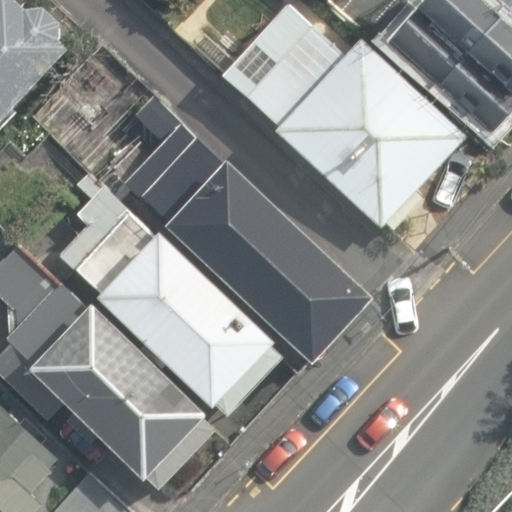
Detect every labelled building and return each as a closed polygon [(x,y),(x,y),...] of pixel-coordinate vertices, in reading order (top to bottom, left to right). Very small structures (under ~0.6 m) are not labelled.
[(0,158),(109,31),(72,0),(0,0),(0,1),(0,158)] [(317,13),(303,0),(260,0),(275,13),(250,40),(279,66),(244,106),(286,143),(280,149),(399,255),(486,157),(362,47),(351,58),(310,21),(317,13)] [(511,0),(490,0),(481,11),(469,0),(436,0),(386,55),(470,131),(482,118),(511,145),(511,0)] [(67,257),(45,237),(3,284),(25,304),(0,331),(181,494),(325,335),(336,345),(393,283),(200,110),(67,257)] [(168,511),(10,364),(0,374),(0,511),(168,511)]
